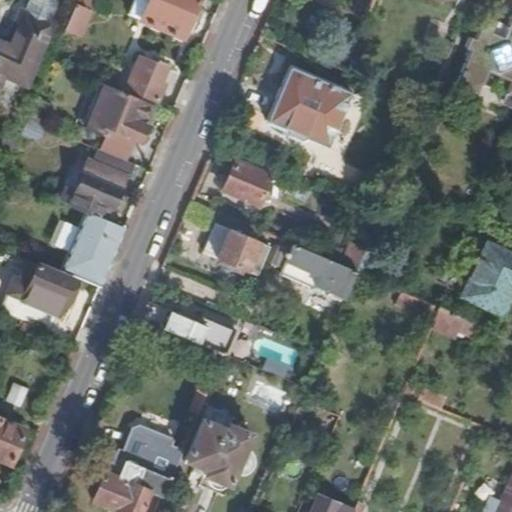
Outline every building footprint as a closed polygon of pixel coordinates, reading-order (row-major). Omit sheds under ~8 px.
[(0,81),(3,73),(27,83),(51,25),(50,23),(59,2),(57,0),(29,0),(24,13),(23,13),(10,42),(0,38),(0,81)] [(183,39),(198,0),(149,0),(141,20),(183,39)] [(91,11),(77,4),(66,30),(81,36),(91,11)] [(511,16),(508,27),(485,17),(476,39),(471,38),(466,51),(470,53),(456,86),(469,92),(485,85),(490,73),(511,82),(511,83),(507,95),(511,96),(511,16)] [(341,48),(334,67),(344,71),(351,53),(341,48)] [(156,82),(162,67),(139,58),(127,88),(156,101),(163,85),(156,82)] [(169,70),(162,67),(156,82),(163,85),(169,70)] [(328,148),(351,94),(290,67),(267,122),(288,131),(289,136),(302,141),(307,139),(328,148)] [(145,124),(153,105),(100,82),(93,99),(98,101),(86,128),(104,137),(99,150),(106,153),(126,162),(135,141),(140,143),(148,125),(145,124)] [(36,97),(27,120),(41,126),(51,103),(36,97)] [(27,120),(23,129),(20,135),(33,141),(39,138),(44,127),(41,126),(27,120)] [(0,145),(0,150),(12,155),(20,135),(23,129),(10,123),(0,145)] [(97,149),(91,162),(101,165),(106,153),(99,150),(97,149)] [(60,202),(85,212),(100,218),(106,206),(112,208),(126,176),(129,177),(134,165),(126,162),(106,153),(101,165),(91,162),(89,161),(76,188),(67,184),(60,202)] [(259,205),(271,176),(235,161),(223,190),(259,205)] [(313,188),(292,179),(286,193),(307,202),(313,188)] [(100,218),(106,221),(112,208),(106,206),(100,218)] [(61,269),(100,286),(112,258),(124,229),(106,221),(100,218),(85,212),(61,269)] [(247,271),(259,243),(228,230),(216,258),(247,271)] [(511,299),(511,256),(486,244),(462,295),(499,313),(507,297),(511,299)] [(314,285),(346,299),(357,273),(325,259),(293,245),(286,262),(318,275),(314,285)] [(325,259),(357,273),(361,261),(336,250),(334,254),(328,252),(325,259)] [(35,327),(51,334),(62,306),(74,279),(29,260),(21,279),(15,277),(0,311),(14,318),(21,321),(35,327)] [(74,279),(62,306),(70,310),(81,283),(74,279)] [(439,307),(402,291),(395,305),(433,322),(439,308),(439,307)] [(148,302),(141,319),(164,329),(224,354),(226,355),(236,331),(202,317),(199,324),(148,302)] [(439,308),(433,322),(430,328),(455,339),(458,332),(472,338),(477,326),(439,308)] [(29,341),(35,327),(21,321),(15,335),(29,341)] [(265,361),(262,370),(280,378),(284,369),(265,361)] [(4,401),(19,407),(26,388),(11,382),(4,401)] [(444,403),(406,386),(403,394),(442,410),(444,403)] [(199,415),(207,394),(199,391),(191,411),(199,415)] [(0,459),(10,463),(24,430),(5,422),(6,418),(0,415),(0,459)] [(230,425),(227,430),(203,420),(186,462),(205,471),(203,476),(229,487),(234,475),(242,476),(247,473),(251,469),(253,464),(253,457),(248,451),(245,449),(252,434),(230,425)] [(139,511),(148,492),(163,498),(183,451),(173,446),(175,440),(141,426),(133,428),(124,451),(119,449),(115,459),(112,459),(109,461),(93,500),(118,511),(117,511),(139,511)] [(511,511),(511,476),(499,502),(490,498),(483,511),(511,511)] [(352,511),(353,511),(319,497),(312,511),(352,511)] [(360,511),(364,504),(357,502),(353,511),(352,511),(360,511)]
